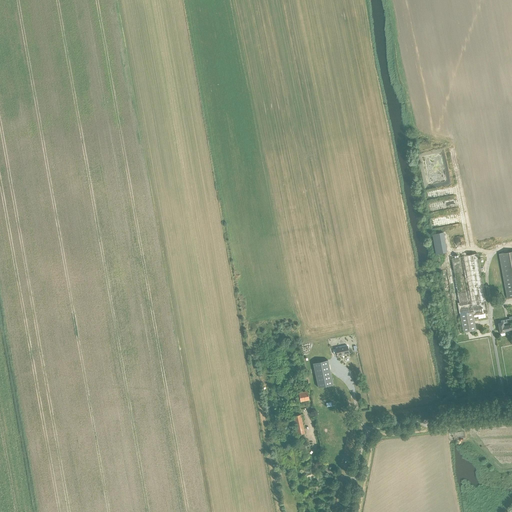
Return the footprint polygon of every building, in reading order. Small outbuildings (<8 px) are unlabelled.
[(430,234),(434,254),(447,252),(443,232),(430,234)] [(511,251),(499,254),(507,298),(511,297),(511,251)] [(486,317),(485,313),(488,312),(478,253),(452,258),(460,302),(458,303),(463,332),(476,330),(474,319),(486,317)] [(500,321),(501,323),(498,323),(500,336),(505,335),(504,331),(511,329),(510,326),(509,319),(500,321)] [(349,353),(347,346),(336,348),(333,349),(333,353),(334,354),(335,355),(336,355),(337,355),(337,356),(349,353)] [(329,362),(314,365),(319,389),(334,386),(329,362)] [(300,398),(300,402),(309,400),(308,391),(299,393),(299,394),(297,394),(298,399),(300,398)] [(294,416),(298,435),(305,433),(301,414),(294,416)]
